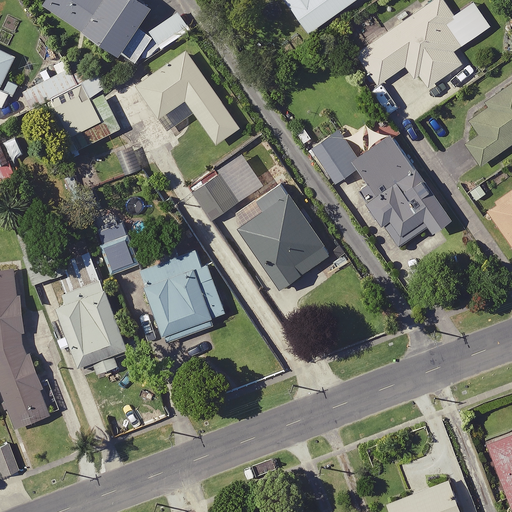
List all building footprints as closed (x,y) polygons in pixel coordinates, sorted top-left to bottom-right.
[(124,53),(138,62),(154,36),(141,28),(155,6),(145,0),(48,0),(45,5),(123,56),(124,53)] [(288,0),(310,32),(358,0),(288,0)] [(380,84),(407,66),(415,78),(421,74),(429,87),(465,63),(457,50),(493,26),(475,1),(455,14),(445,0),(425,0),(386,26),(390,31),(359,52),(380,84)] [(192,29),(179,11),(152,31),(165,49),(192,29)] [(16,56),(0,48),(0,104),(5,106),(11,92),(1,88),(16,56)] [(242,127),(188,50),(138,85),(162,118),(188,100),(218,143),(242,127)] [(99,74),(51,98),(77,150),(124,127),(99,74)] [(511,144),(511,81),(488,99),(493,105),(472,120),(482,134),(468,144),(483,165),(511,144)] [(340,133),(316,148),(337,182),(360,167),(370,183),(361,189),(399,247),(431,225),(435,232),(451,221),(394,135),(357,160),(340,133)] [(1,144),(0,144),(0,166),(10,161),(1,144)] [(146,168),(135,144),(116,153),(127,177),(146,168)] [(263,185),(244,156),(194,189),(214,218),(263,185)] [(331,255),(285,186),(236,218),(243,229),(282,288),(331,255)] [(511,191),(488,208),(511,241),(511,191)] [(141,264),(134,240),(109,246),(116,271),(141,264)] [(204,261),(199,246),(141,267),(168,341),(218,323),(216,317),(227,313),(208,259),(204,261)] [(130,347),(92,249),(57,263),(72,301),(59,306),(82,365),(96,360),(100,372),(120,365),(115,352),(130,347)] [(10,265),(0,268),(0,384),(9,405),(15,427),(51,416),(36,367),(33,368),(21,330),(29,327),(10,265)] [(511,435),(490,444),(511,501),(511,435)] [(10,442),(0,445),(0,471),(1,474),(19,468),(10,442)] [(462,511),(450,480),(390,503),(393,511),(462,511)]
